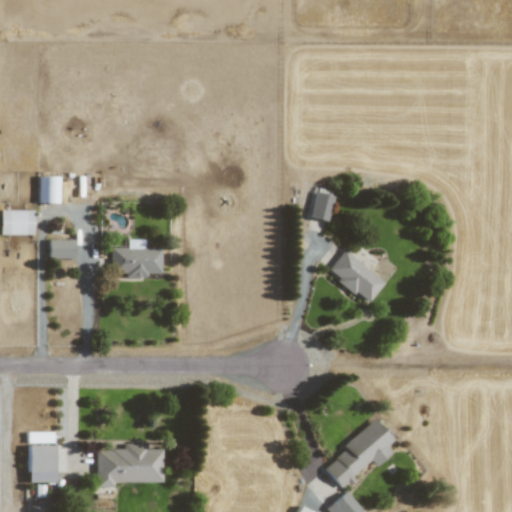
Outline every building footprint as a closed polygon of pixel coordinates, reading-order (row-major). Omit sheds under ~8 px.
[(57,203),(57,176),(37,176),(36,203),(57,203)] [(325,221),(331,196),(313,192),(307,217),(325,221)] [(0,233),(31,234),(31,210),(0,209),(0,233)] [(72,258),(72,240),(46,239),(45,258),(72,258)] [(159,247),(141,247),(141,239),(125,239),(125,247),(108,247),(108,273),(122,273),(122,277),(145,277),(145,273),(159,273),(159,247)] [(365,303),(382,282),(341,249),(324,271),(365,303)] [(373,466),(390,453),(384,446),(390,441),(374,421),(319,464),(337,488),(370,462),(373,466)] [(160,449),(144,449),(144,444),(120,443),(120,450),(93,449),(93,487),(110,487),(110,481),(159,482),(160,449)] [(52,445),(25,445),(25,482),(52,482),(52,445)] [(356,511),(359,510),(342,491),(322,509),(325,511),(356,511)]
